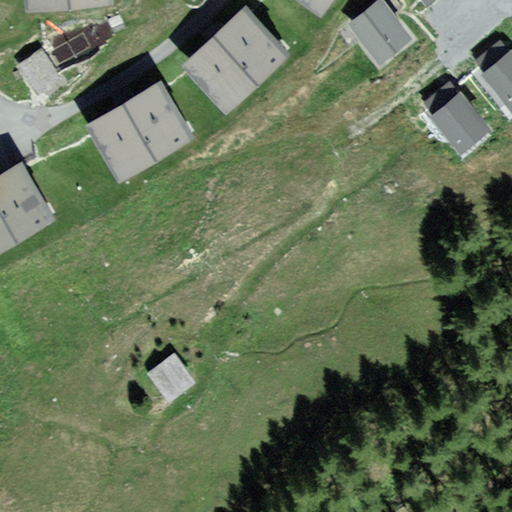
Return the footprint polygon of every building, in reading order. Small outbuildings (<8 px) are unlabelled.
[(327,0),(305,0),(320,10),(327,0)] [(381,3),(353,25),(380,60),(408,38),(381,3)] [(245,13),(188,65),(226,107),(284,54),(245,13)] [(499,41),(476,60),(485,71),(483,73),(511,109),(511,108),(511,54),(510,52),(509,53),(499,41)] [(41,54),(22,67),(38,90),(57,78),(41,54)] [(449,84),(426,102),(435,114),(433,115),(461,151),(488,130),(460,94),(458,96),(449,84)] [(160,88),(91,128),(119,177),(189,137),(160,88)] [(0,247),(49,219),(19,169),(0,180),(0,247)] [(174,358),(151,374),(169,399),(191,382),(174,358)]
